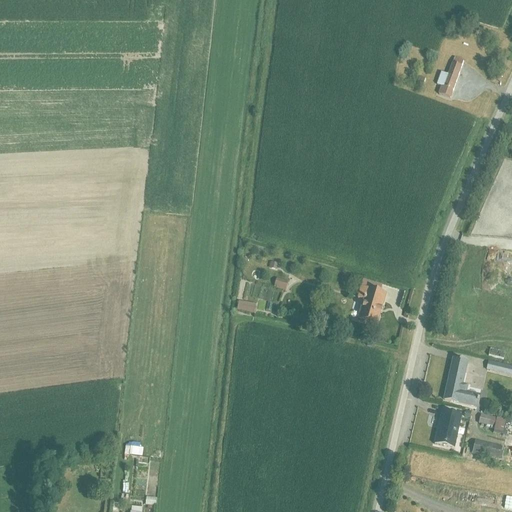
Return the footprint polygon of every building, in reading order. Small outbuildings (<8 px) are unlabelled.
[(442,73),(437,85),(442,87),(439,95),(451,99),(464,61),(455,58),(453,63),(452,63),(448,75),(442,73)] [(416,76),(413,85),(417,86),(416,87),(422,89),(425,79),(416,76)] [(270,262),(269,268),(277,270),(279,264),(270,262)] [(276,278),(274,287),(285,291),(288,282),(276,278)] [(361,287),(380,293),(382,286),(363,280),(361,287)] [(380,293),(361,287),(357,298),(363,300),(359,308),(360,309),(357,320),(359,323),(362,324),(364,322),(377,326),(386,295),(380,293)] [(239,301),(237,310),(254,314),(256,305),(239,301)] [(490,349),(488,355),(504,359),(505,353),(490,349)] [(453,360),(444,400),(478,408),(481,396),(466,392),(468,386),(463,384),(468,363),(453,360)] [(511,367),(488,362),(486,370),(511,376),(511,367)] [(442,412),(434,445),(454,449),(462,416),(442,412)] [(511,421),(480,415),(478,423),(494,427),(492,433),(506,437),(508,428),(511,428),(511,421)] [(475,441),(472,454),(501,460),(504,448),(475,441)] [(130,447),(129,455),(142,457),(143,449),(130,447)] [(411,453),(409,466),(417,467),(420,455),(411,453)] [(457,472),(458,461),(432,460),(431,470),(457,472)] [(413,485),(430,487),(431,478),(424,477),(424,472),(415,471),(413,485)] [(146,497),(145,505),(155,506),(156,499),(146,497)]
